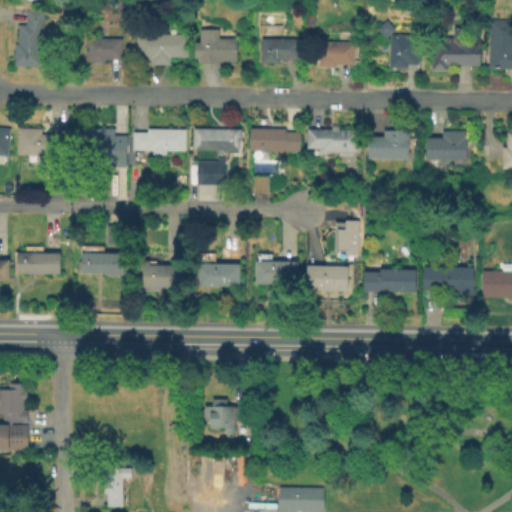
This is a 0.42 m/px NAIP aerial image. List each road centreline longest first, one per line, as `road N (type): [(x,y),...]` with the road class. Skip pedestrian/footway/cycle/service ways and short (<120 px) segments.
road 1 (residential): [(511,99),(0,89)]
road 2 (secondary): [(511,341),(0,332)]
road 3 (residential): [(57,334),(58,511)]
